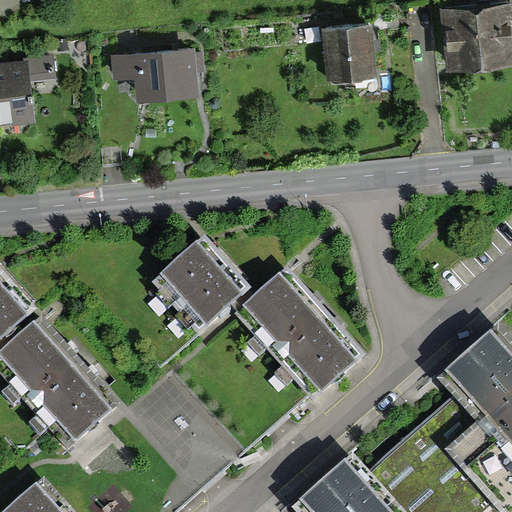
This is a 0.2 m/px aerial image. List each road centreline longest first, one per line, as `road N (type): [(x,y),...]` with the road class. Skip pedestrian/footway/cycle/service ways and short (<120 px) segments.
road 1 (tertiary): [(0,211),(365,177)]
road 2 (residential): [(422,339),(225,511)]
road 3 (residential): [(365,177),(382,278),(422,339)]
road 4 (tertiary): [(365,177),(511,162)]
